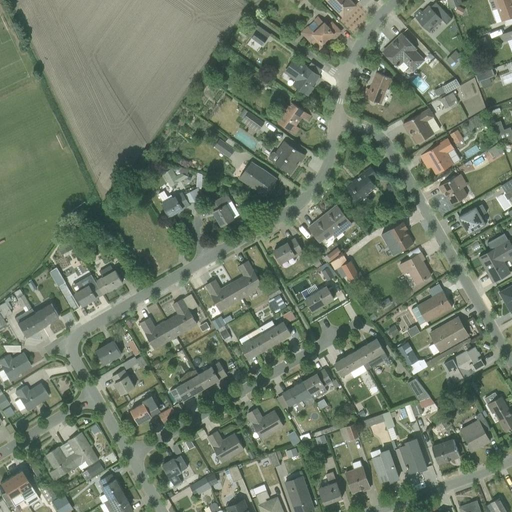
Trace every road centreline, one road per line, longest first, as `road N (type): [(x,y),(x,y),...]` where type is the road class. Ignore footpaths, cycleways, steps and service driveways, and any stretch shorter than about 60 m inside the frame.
road 1 (residential): [(66,338),(302,201),(328,167),(338,118)]
road 2 (residential): [(511,363),(385,138),(338,118)]
road 3 (residential): [(361,320),(128,453)]
road 4 (residential): [(374,511),(511,460)]
